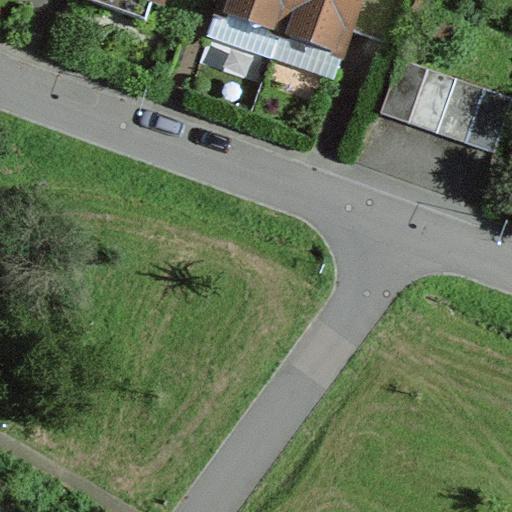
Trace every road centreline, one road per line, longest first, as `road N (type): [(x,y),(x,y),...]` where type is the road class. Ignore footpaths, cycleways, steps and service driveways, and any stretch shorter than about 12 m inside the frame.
road 1 (residential): [(0,87),(400,232)]
road 2 (residential): [(400,232),(205,511)]
